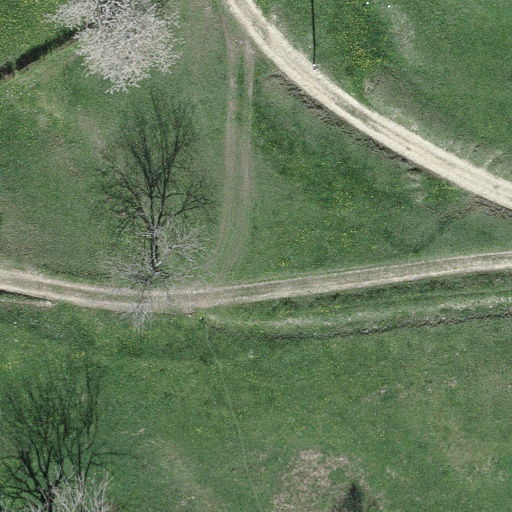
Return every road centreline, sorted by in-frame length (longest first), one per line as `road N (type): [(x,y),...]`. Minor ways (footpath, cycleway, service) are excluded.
road 1 (track): [(0,279),(168,300),(511,265)]
road 2 (track): [(229,0),(310,91),(467,185),(511,200)]
road 3 (track): [(238,14),(236,183),(210,296)]
